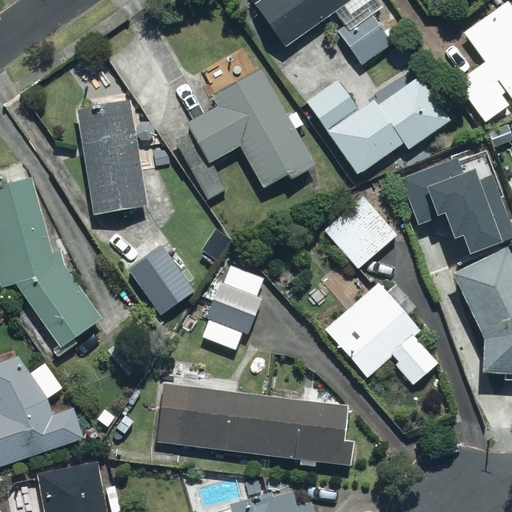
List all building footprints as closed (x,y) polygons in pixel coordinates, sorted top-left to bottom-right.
[(384,9),(377,0),(264,0),(252,9),(282,51),(334,13),(344,27),(336,33),(363,71),(398,45),(376,14),(384,9)] [(450,0),(458,9),(468,0),(450,0)] [(511,117),(511,6),(509,2),(466,34),(486,61),(456,84),(491,132),(511,117)] [(192,132),(176,142),(209,202),(229,190),(214,163),(242,148),(264,190),(288,177),(291,183),(318,168),(298,131),(304,128),(295,113),(288,116),(263,70),(256,74),(244,53),(201,76),(218,107),(188,123),(192,132)] [(339,84),(306,106),(357,180),(404,147),(408,152),(449,124),(418,79),(376,109),(371,101),(358,110),(339,84)] [(134,104),(77,112),(91,214),(148,206),(134,104)] [(460,231),(466,250),(511,235),(511,232),(492,171),(478,175),(476,168),(466,171),(460,153),(403,171),(418,218),(446,209),(453,233),(460,231)] [(33,181),(0,188),(0,288),(11,286),(60,351),(101,319),(53,255),(33,181)] [(367,195),(325,230),(361,272),(402,237),(367,195)] [(160,227),(121,258),(150,295),(190,264),(160,227)] [(511,262),(506,251),(453,275),(484,341),(482,372),(511,374),(511,262)] [(223,284),(209,320),(248,335),(262,299),(223,284)] [(422,330),(379,284),(325,334),(368,380),(391,359),(415,385),(440,362),(416,335),(422,330)] [(132,333),(108,352),(129,378),(153,359),(132,333)] [(0,470),(85,442),(74,407),(53,414),(48,399),(63,389),(45,362),(28,374),(23,367),(17,358),(0,364),(0,470)] [(349,408),(160,383),(152,442),(352,467),(355,445),(344,443),(349,408)] [(109,511),(99,461),(37,474),(44,511),(109,511)] [(224,511),(316,511),(314,502),(296,507),(293,493),(272,498),(271,494),(223,505),(224,511)]
